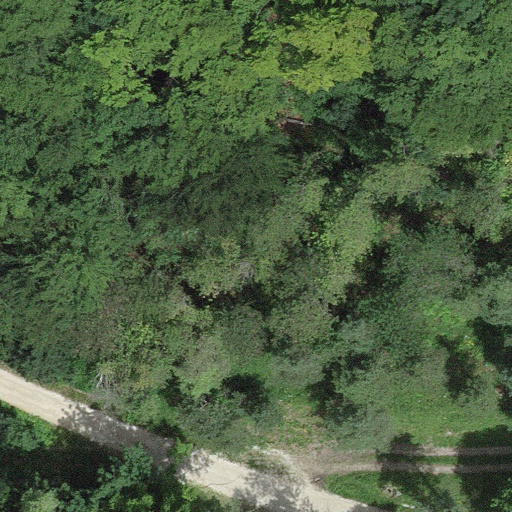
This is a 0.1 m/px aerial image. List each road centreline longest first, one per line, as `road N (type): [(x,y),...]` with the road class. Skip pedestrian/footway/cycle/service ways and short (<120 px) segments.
road 1 (track): [(0,448),(213,484),(511,475)]
road 2 (track): [(0,399),(213,484),(331,511)]
